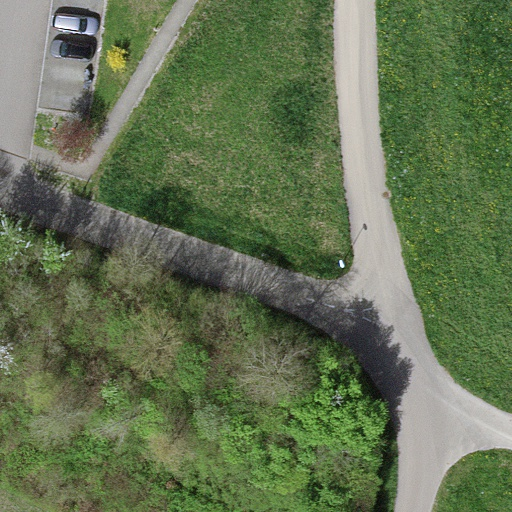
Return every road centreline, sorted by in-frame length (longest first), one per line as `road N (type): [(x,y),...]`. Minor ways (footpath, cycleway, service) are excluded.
road 1 (residential): [(409,347),(233,275),(0,200)]
road 2 (unclassified): [(409,347),(369,183),(362,0)]
road 3 (unclassified): [(419,511),(428,439),(409,347)]
